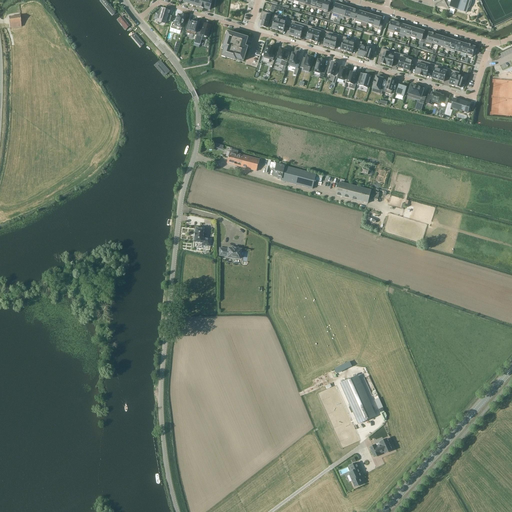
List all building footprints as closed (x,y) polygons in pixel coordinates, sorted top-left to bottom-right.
[(105,0),(99,0),(99,1),(112,16),(116,12),(105,0)] [(212,0),(210,0),(205,0),(203,8),(209,10),(212,0)] [(310,7),(310,8),(316,10),(316,9),(316,8),(318,0),(312,0),(311,6),(310,7)] [(318,0),(316,8),(316,9),(322,11),(322,9),(325,1),(325,0),(323,0),(318,0)] [(322,9),(322,11),(327,12),(328,11),(330,2),(328,1),(325,0),(324,0),(325,0),(325,1),(322,9)] [(443,0),(448,9),(448,8),(449,7),(466,13),(467,9),(468,8),(469,8),(469,7),(470,6),(471,4),(471,3),(471,2),(471,1),(471,0),(470,0),(443,0)] [(336,4),(333,14),(338,16),(341,6),(342,5),(339,4),(339,5),(336,4)] [(341,6),(338,16),(344,18),(347,8),(341,6)] [(169,10),(161,8),(157,21),(165,23),(166,21),(168,15),(169,10)] [(347,8),(344,18),(350,19),(353,9),(347,8)] [(353,9),(350,19),(350,18),(356,20),(355,21),(356,21),(359,11),(353,9)] [(262,11),(260,17),(263,18),(261,26),(267,28),(271,14),(262,11)] [(359,11),(356,21),(361,23),(364,13),(359,11)] [(364,13),(361,23),(367,25),(370,15),(364,13)] [(172,23),(170,29),(173,30),(181,32),(182,29),(186,15),(182,14),(182,15),(178,14),(175,24),(172,23)] [(122,15),(116,19),(125,31),(130,26),(122,15)] [(273,15),(271,21),(274,22),(272,29),(278,30),(282,17),(273,15)] [(370,15),(367,25),(368,24),(373,25),(372,27),(373,27),(376,16),(370,15)] [(21,27),(20,16),(9,17),(10,28),(21,27)] [(376,16),(373,27),(378,29),(382,18),(379,17),(376,16)] [(282,17),(278,30),(283,32),(285,25),(288,26),(290,20),(282,17)] [(290,20),(288,26),(291,27),(289,35),(294,37),(299,23),(290,20)] [(195,35),(199,24),(195,23),(193,22),(189,21),(186,32),(195,35)] [(394,22),(391,21),(388,31),(394,33),(394,32),(397,23),(397,22),(394,21),(394,22)] [(299,23),(294,37),(300,38),(303,31),(305,31),(307,25),(299,23)] [(402,25),(397,23),(394,32),(400,34),(403,24),(402,24),(402,25)] [(198,30),(194,43),(200,45),(203,36),(207,37),(208,36),(211,26),(209,25),(204,24),(201,31),(198,30)] [(307,25),(305,31),(308,32),(306,39),(312,41),(316,28),(307,25)] [(413,28),(408,26),(405,35),(405,36),(410,38),(411,37),(413,28)] [(316,28),(312,41),(318,43),(320,36),(323,37),(325,31),(316,28)] [(414,28),(413,28),(411,37),(416,39),(419,30),(413,28),(414,28)] [(419,29),(419,30),(416,39),(421,40),(421,43),(423,43),(426,35),(424,34),(425,31),(422,31),(422,30),(419,29)] [(325,31),(323,37),(326,38),(323,45),(329,47),(333,33),(325,31)] [(226,55),(226,57),(237,61),(237,59),(244,61),(248,47),(244,46),(245,44),(246,44),(248,38),(230,32),(229,36),(227,36),(224,45),(225,46),(223,54),(226,55)] [(134,33),(130,36),(140,48),(144,44),(134,33)] [(333,33),(329,47),(335,49),(337,41),(340,42),(342,36),(333,33)] [(432,34),(429,33),(428,36),(426,35),(423,43),(432,46),(432,44),(435,35),(435,34),(432,33),(432,34)] [(441,36),(435,35),(432,44),(438,45),(441,36)] [(342,36),(340,42),(343,43),(341,50),(346,52),(350,39),(342,36)] [(441,36),(438,45),(444,47),(446,38),(441,36)] [(452,40),(446,38),(444,47),(443,48),(449,50),(452,40)] [(350,39),(346,52),(352,53),(354,47),(357,47),(359,41),(350,39)] [(452,40),(449,50),(455,52),(455,51),(458,42),(455,41),(455,40),(452,40)] [(359,41),(357,47),(360,48),(358,56),(363,58),(367,46),(361,45),(362,42),(359,41)] [(464,44),(458,42),(455,51),(461,52),(464,43),(464,44)] [(464,43),(461,52),(466,54),(469,45),(464,44),(464,43)] [(367,46),(363,58),(369,60),(371,52),(373,52),(374,53),(376,47),(374,46),(367,44),(367,46)] [(469,45),(466,54),(466,55),(472,57),(475,47),(472,46),(469,45)] [(267,46),(264,58),(273,60),(274,55),(271,54),(274,47),(270,46),(270,47),(267,46)] [(280,48),(277,58),(282,60),(280,65),(286,67),(289,57),(285,56),(287,49),(283,48),(283,49),(280,48)] [(390,51),(381,48),(380,54),(383,55),(380,63),(386,65),(390,51)] [(399,54),(390,51),(386,65),(392,67),(394,59),(397,60),(399,54)] [(289,66),(298,69),(300,63),(299,63),(297,62),(298,59),(299,54),(295,53),(295,54),(293,53),(289,66)] [(407,56),(399,54),(397,60),(400,61),(398,68),(403,69),(407,56)] [(302,62),(300,67),(304,68),(303,70),(309,72),(310,69),(313,57),(307,55),(305,63),(302,62)] [(416,59),(407,56),(403,69),(409,71),(411,64),(414,65),(416,59)] [(417,59),(416,59),(414,65),(417,66),(415,74),(420,76),(425,62),(417,59)] [(160,60),(153,65),(166,80),(173,74),(160,60)] [(318,60),(314,72),(321,74),(321,73),(325,75),(326,69),(323,68),(325,61),(321,60),(321,61),(318,60)] [(331,62),(328,74),(334,76),(332,83),(335,84),(339,73),(336,72),(338,64),(331,62)] [(433,64),(425,62),(420,76),(426,77),(428,70),(431,70),(433,64)] [(442,67),(433,64),(431,70),(434,71),(432,78),(438,80),(442,67)] [(342,67),(338,79),(344,80),(344,81),(346,82),(348,76),(346,75),(348,68),(344,67),(344,68),(342,67)] [(450,70),(442,67),(438,80),(444,82),(446,75),(449,76),(450,70)] [(459,72),(450,70),(449,76),(452,77),(449,84),(455,86),(459,75),(459,72)] [(351,72),(347,83),(356,86),(358,78),(356,77),(357,73),(351,72)] [(359,78),(357,85),(368,88),(371,76),(363,74),(362,79),(359,78)] [(464,76),(459,75),(455,86),(460,88),(463,80),(466,81),(468,75),(464,74),(464,76)] [(374,84),(373,88),(378,90),(377,93),(381,94),(383,87),(380,87),(383,78),(376,76),(375,81),(374,81),(374,84)] [(386,84),(383,92),(391,94),(395,81),(394,80),(392,79),(391,80),(389,79),(388,84),(386,84)] [(399,85),(396,94),(404,97),(407,87),(399,85)] [(411,85),(408,94),(413,95),(413,98),(420,100),(419,103),(417,102),(415,109),(421,111),(423,104),(425,98),(421,96),(424,89),(419,88),(416,86),(416,87),(411,85)] [(429,95),(426,103),(432,105),(433,102),(440,104),(439,107),(445,109),(447,103),(443,102),(444,100),(442,100),(444,96),(440,95),(436,93),(435,94),(432,93),(431,96),(429,95)] [(453,98),(451,108),(461,111),(463,107),(466,108),(464,112),(468,113),(471,104),(460,100),(459,104),(456,103),(457,100),(453,98)] [(230,152),(228,162),(234,163),(234,165),(256,171),(259,160),(238,154),(238,152),(232,150),(231,152),(230,152)] [(321,182),(323,176),(285,166),(282,165),(277,164),(273,177),(282,179),(281,181),(312,189),(314,182),(316,182),(317,181),(321,182)] [(340,182),(336,195),(368,203),(371,190),(344,183),(345,180),(341,179),(340,182)] [(202,239),(203,228),(199,228),(199,229),(194,229),(192,243),(193,244),(192,249),(209,251),(210,240),(202,239)] [(220,248),(219,255),(225,256),(227,256),(227,258),(240,259),(241,250),(237,250),(237,249),(232,248),(232,249),(228,248),(228,250),(226,250),(226,249),(220,248)] [(352,366),(349,361),(334,369),(337,374),(352,366)] [(357,376),(341,383),(359,424),(375,417),(357,376)] [(383,408),(379,398),(374,400),(379,409),(383,408)] [(375,445),(370,447),(374,457),(380,455),(379,453),(384,451),(385,453),(392,450),(387,439),(380,442),(381,445),(377,447),(375,445)] [(357,463),(349,466),(352,472),(348,473),(355,487),(362,484),(359,478),(361,477),(358,469),(359,469),(357,463)]
